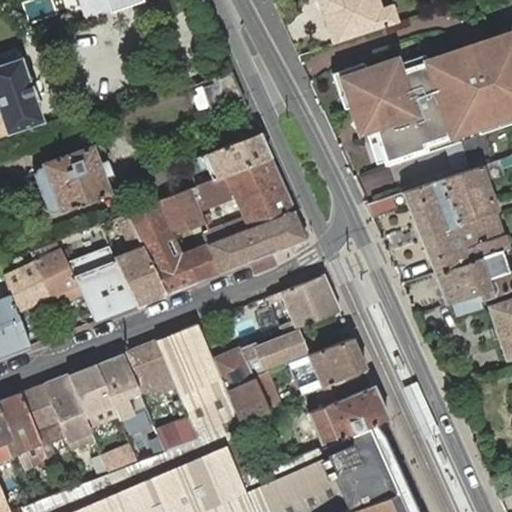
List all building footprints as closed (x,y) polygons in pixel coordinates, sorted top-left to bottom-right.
[(78,0),(85,20),(142,1),(141,0),(78,0)] [(322,6),(334,42),(393,23),(389,9),(378,12),(373,0),(330,0),(332,2),(322,6)] [(511,33),(427,60),(424,53),(396,62),(394,58),(365,68),(362,61),(332,71),(345,110),(356,106),(364,130),(368,130),(380,166),(424,151),(422,144),(475,127),(478,134),(511,123),(509,115),(511,114),(511,24),(509,25),(511,33)] [(18,57),(0,63),(0,133),(40,120),(33,99),(36,98),(28,76),(25,77),(18,57)] [(240,98),(228,71),(193,83),(206,109),(240,98)] [(267,157),(256,133),(194,157),(200,169),(204,167),(210,179),(267,157)] [(91,142),(40,161),(40,164),(34,165),(32,170),(45,209),(48,210),(55,208),(56,210),(107,191),(107,189),(112,187),(114,180),(110,171),(106,171),(102,161),(105,156),(100,145),(97,143),(92,145),(91,142)] [(290,207),(267,157),(210,179),(193,185),(192,186),(195,195),(192,195),(197,207),(207,232),(220,227),(223,235),(290,207)] [(402,194),(432,273),(498,251),(505,249),(479,167),(471,170),(432,183),(402,194)] [(199,221),(186,188),(155,200),(169,233),(199,221)] [(384,200),(365,206),(372,219),(394,211),(391,197),(384,200)] [(169,233),(155,200),(123,212),(125,215),(128,222),(139,245),(169,233)] [(204,241),(216,272),(304,238),(290,207),(223,235),(220,227),(207,232),(202,235),(204,241)] [(102,232),(75,232),(75,246),(103,245),(102,232)] [(177,252),(169,233),(139,245),(140,247),(161,293),(190,282),(177,252)] [(216,272),(204,241),(177,252),(190,282),(216,272)] [(65,261),(78,291),(91,320),(96,318),(83,287),(118,272),(112,258),(106,245),(65,261)] [(112,258),(118,272),(134,303),(161,293),(140,247),(112,258)] [(65,261),(58,249),(31,260),(46,293),(51,302),(78,291),(65,261)] [(498,251),(432,273),(445,305),(453,303),(477,295),(479,300),(488,297),(511,288),(511,269),(506,271),(498,251)] [(11,268),(7,258),(0,260),(0,270),(8,293),(12,306),(46,293),(31,260),(11,268)] [(134,303),(118,272),(83,287),(96,318),(134,303)] [(279,332),(338,308),(322,274),(265,297),(279,332)] [(511,288),(488,297),(490,304),(487,306),(506,358),(511,355),(511,288)] [(12,306),(8,293),(0,295),(0,355),(27,345),(18,321),(16,316),(12,306)] [(477,295),(453,303),(458,315),(482,308),(479,300),(477,295)] [(254,343),(239,307),(224,313),(239,349),(254,343)] [(254,343),(239,349),(246,365),(259,360),(263,370),(303,353),(295,334),(257,348),(254,343)] [(302,396),(328,385),(365,368),(350,336),(299,359),(302,366),(310,363),(318,380),(309,383),(299,388),(302,396)] [(172,385),(152,340),(120,353),(137,389),(153,383),(156,392),(172,385)] [(211,359),(212,360),(238,425),(266,412),(252,379),(246,365),(239,349),(239,348),(211,359)] [(137,389),(120,353),(94,363),(117,414),(143,402),(137,389)] [(117,414),(94,363),(65,374),(85,422),(88,428),(117,415),(117,414)] [(302,366),(309,383),(318,380),(310,363),(302,366)] [(280,367),(265,373),(270,384),(285,377),(280,367)] [(309,414),(322,445),(367,425),(377,421),(387,417),(365,368),(328,385),(335,401),(309,414)] [(64,435),(68,446),(79,440),(74,427),(85,422),(65,374),(40,384),(64,435)] [(18,392),(48,458),(56,455),(50,442),(64,435),(40,384),(18,392)] [(0,415),(17,453),(24,469),(48,458),(18,392),(0,398),(0,415)] [(0,459),(17,453),(0,415),(0,459)] [(160,441),(166,453),(197,440),(188,421),(157,434),(160,441)] [(133,452),(138,464),(166,453),(160,441),(133,452)] [(102,458),(109,475),(138,464),(133,452),(113,460),(110,455),(102,458)] [(92,462),(99,479),(109,475),(102,458),(92,462)] [(0,511),(10,511),(0,488),(0,511)]
